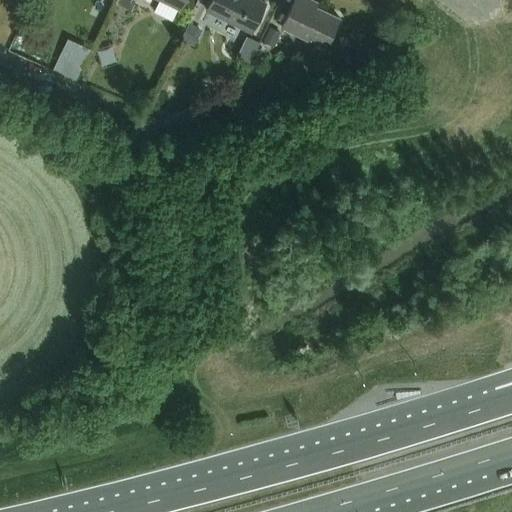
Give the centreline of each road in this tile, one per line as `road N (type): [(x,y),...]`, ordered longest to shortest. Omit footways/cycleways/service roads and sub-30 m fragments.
road 1 (motorway): [(498,404),(114,511)]
road 2 (motorway): [(318,511),(511,452)]
